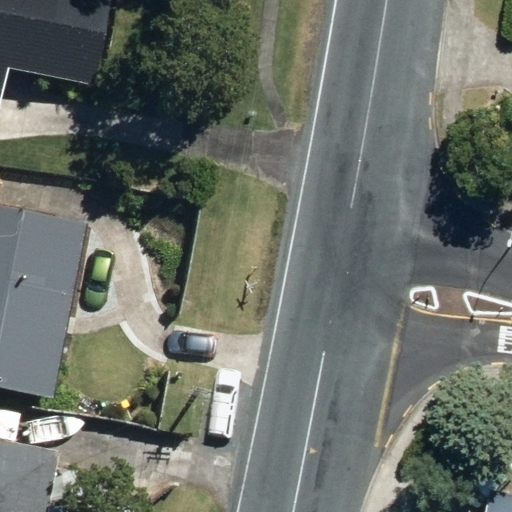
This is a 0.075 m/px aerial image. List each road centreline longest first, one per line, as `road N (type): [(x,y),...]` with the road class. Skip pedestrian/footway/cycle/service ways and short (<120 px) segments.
road 1 (secondary): [(331,295),(382,0)]
road 2 (secondary): [(289,511),(331,295)]
road 3 (tertiary): [(331,295),(511,325)]
